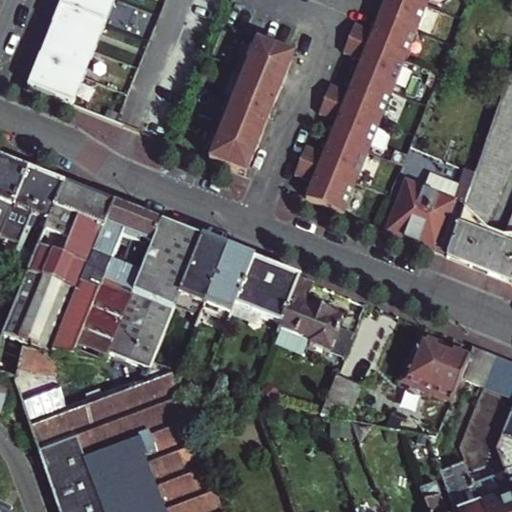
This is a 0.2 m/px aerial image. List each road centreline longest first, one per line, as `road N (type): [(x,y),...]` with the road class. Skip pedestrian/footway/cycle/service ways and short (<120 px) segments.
road 1 (residential): [(251,224),(327,24),(261,0)]
road 2 (residential): [(511,329),(251,224)]
road 3 (residential): [(251,224),(132,178),(0,113)]
